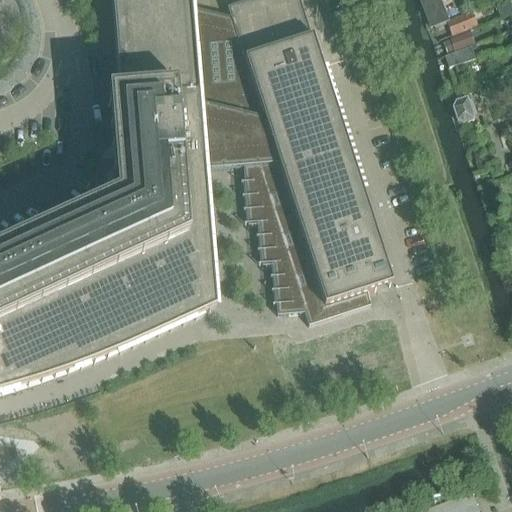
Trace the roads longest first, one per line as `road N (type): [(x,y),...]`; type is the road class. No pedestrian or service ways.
road 1 (tertiary): [(511,378),(292,457),(180,485)]
road 2 (tertiary): [(37,511),(180,485)]
